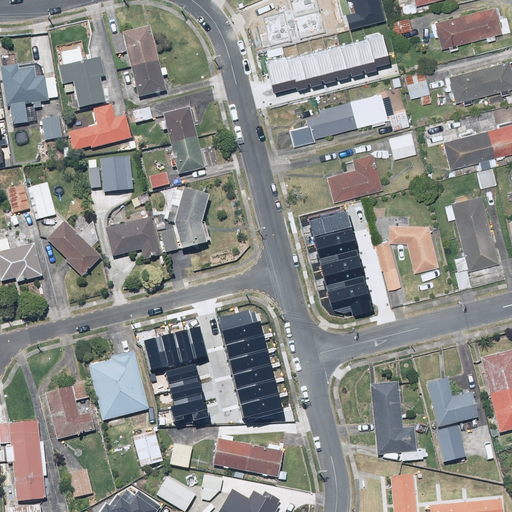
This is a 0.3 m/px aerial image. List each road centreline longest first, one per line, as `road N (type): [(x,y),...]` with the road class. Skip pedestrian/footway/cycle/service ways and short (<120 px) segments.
road 1 (residential): [(282,272),(227,50),(215,21),(191,0)]
road 2 (residential): [(282,272),(0,347)]
road 3 (residential): [(305,357),(511,304)]
road 4 (residential): [(336,511),(331,456),(305,357)]
